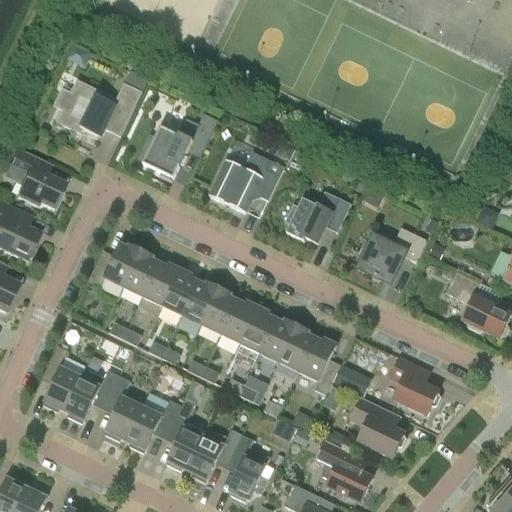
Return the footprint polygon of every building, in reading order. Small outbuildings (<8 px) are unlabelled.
[(148,84),(139,80),(130,75),(125,86),(134,90),(143,95),(148,84)] [(64,111),(58,125),(82,137),(84,132),(98,139),(105,136),(107,132),(122,139),(143,95),(134,90),(125,86),(117,102),(78,83),(71,97),(64,94),(58,108),(64,111)] [(160,179),(173,185),(183,163),(184,163),(197,138),(208,143),(218,124),(205,118),(200,128),(187,122),(179,138),(162,130),(156,143),(151,141),(141,161),(146,164),(144,167),(162,176),(160,179)] [(47,165),(19,151),(18,152),(6,146),(0,157),(0,159),(12,165),(8,174),(17,179),(16,183),(24,187),(18,199),(38,208),(39,205),(54,212),(66,188),(42,177),(47,165)] [(290,165),(295,154),(284,148),(279,159),(290,165)] [(231,161),(248,162),(249,152),(232,151),(231,161)] [(227,163),(210,199),(246,216),(255,197),(269,204),(281,180),(267,173),(271,164),(253,155),(245,171),(227,163)] [(287,236),(305,245),(307,241),(319,246),(329,225),(341,231),(352,207),(330,196),(326,204),(322,202),(319,209),(304,202),(300,210),(295,207),(286,225),(291,227),(287,236)] [(34,251),(40,238),(26,231),(24,227),(29,217),(3,205),(0,210),(0,251),(27,264),(29,262),(32,261),(36,254),(34,251)] [(427,233),(435,236),(440,224),(433,221),(427,233)] [(359,271),(391,286),(405,259),(417,265),(427,243),(402,231),(394,248),(375,239),(359,271)] [(447,249),(437,244),(429,258),(440,264),(447,249)] [(125,291),(143,254),(130,248),(129,251),(121,247),(115,259),(104,254),(90,284),(102,290),(106,281),(125,291)] [(144,300),(162,263),(143,254),(125,291),(144,300)] [(164,309),(181,273),(162,263),(144,300),(164,309)] [(0,312),(6,315),(19,288),(0,279),(0,272),(3,266),(0,264),(0,312)] [(183,319),(201,282),(181,273),(164,309),(183,319)] [(471,308),(463,323),(467,325),(468,329),(480,335),(483,333),(501,341),(502,339),(507,338),(511,330),(508,326),(511,318),(511,317),(476,299),(482,287),(456,275),(446,296),(471,308)] [(202,328),(220,291),(201,282),(183,319),(202,328)] [(222,338),(240,301),(220,291),(202,328),(222,338)] [(241,347),(259,310),(240,301),(222,338),(241,347)] [(261,356),(279,319),(259,310),(241,347),(261,356)] [(280,366),(298,329),(279,319),(261,356),(280,366)] [(124,342),(129,332),(116,325),(111,336),(124,342)] [(300,375),(318,338),(298,329),(280,366),(300,375)] [(138,349),(143,338),(129,332),(124,342),(138,349)] [(318,338),(300,375),(319,385),(315,393),(327,398),(341,368),(330,363),(338,348),(318,338)] [(162,361),(168,350),(155,344),(149,355),(162,361)] [(66,414),(82,380),(62,371),(70,354),(58,349),(44,379),(55,384),(44,408),(59,415),(61,412),(66,414)] [(168,350),(162,361),(176,368),(181,357),(168,350)] [(428,419),(433,409),(438,409),(442,401),(439,397),(440,395),(419,385),(425,372),(401,360),(391,381),(402,387),(394,403),(428,419)] [(201,380),(206,369),(193,363),(188,373),(201,380)] [(206,369),(201,380),(215,386),(220,376),(206,369)] [(363,381),(341,371),(333,386),(355,397),(363,381)] [(106,409),(120,379),(109,373),(105,381),(86,372),(82,380),(66,414),(70,416),(68,420),(84,427),(95,403),(106,409)] [(127,444),(143,410),(124,400),(131,384),(120,379),(106,409),(117,414),(105,438),(121,445),(122,442),(127,444)] [(240,398),(245,388),(232,382),(227,392),(240,398)] [(245,388),(240,398),(254,405),(259,395),(245,388)] [(188,474),(205,440),(207,435),(187,426),(197,407),(186,401),(183,409),(182,408),(167,438),(178,444),(167,467),(182,475),(184,471),(188,474)] [(394,462),(399,451),(403,450),(407,442),(405,440),(406,436),(381,424),(386,412),(363,401),(355,417),(369,424),(359,445),(394,462)] [(167,438),(182,408),(171,403),(163,419),(143,410),(127,444),(131,446),(130,449),(145,457),(157,433),(167,438)] [(278,420),(283,410),(270,403),(265,414),(278,420)] [(292,426),(307,433),(312,421),(298,414),(292,426)] [(229,468),(243,438),(232,433),(224,449),(205,440),(188,474),(193,476),(191,479),(207,486),(218,463),(229,468)] [(352,442),(333,433),(328,444),(347,453),(352,442)] [(294,445),(304,450),(309,439),(300,434),(294,445)] [(270,482),(262,479),(271,460),(251,450),(254,443),(243,438),(229,468),(240,473),(230,494),(232,495),(231,498),(246,506),(248,502),(250,503),(255,494),(262,498),(270,482)] [(362,506),(374,480),(363,475),(369,464),(347,453),(328,444),(327,443),(321,456),(328,459),(323,479),(330,482),(327,489),(362,506)] [(278,455),(274,464),(280,467),(284,458),(278,455)] [(18,511),(28,491),(24,489),(25,486),(10,478),(0,498),(0,511),(18,511)] [(511,478),(499,493),(511,503),(511,478)] [(333,511),(336,507),(296,488),(285,509),(290,511),(333,511)] [(42,511),(50,497),(34,490),(33,493),(28,491),(18,511),(42,511)] [(511,511),(511,503),(499,493),(487,507),(491,510),(488,511),(511,511)]
